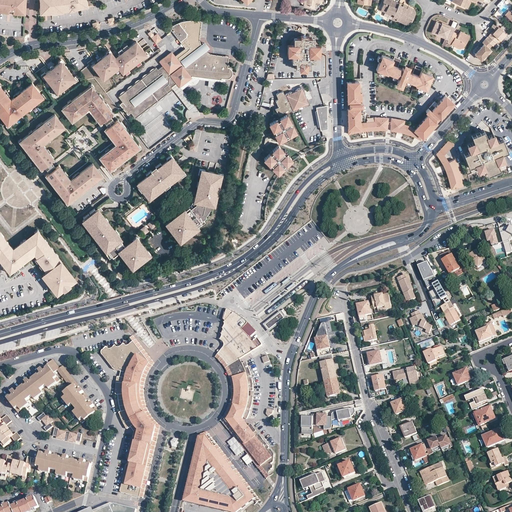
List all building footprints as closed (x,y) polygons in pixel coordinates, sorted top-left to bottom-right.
[(0,0),(0,9),(4,10),(4,9),(7,7),(7,10),(13,11),(13,8),(14,8),(16,10),(15,11),(25,12),(25,0),(0,0)] [(56,11),(62,10),(62,9),(69,8),(69,9),(74,8),(74,7),(82,6),(83,6),(82,1),(84,0),(39,0),(39,8),(40,8),(40,9),(44,9),(44,12),(46,11),(53,11),(53,10),(56,10),(56,11)] [(391,1),(391,0),(383,0),(383,2),(384,3),(381,8),(389,12),(388,14),(392,17),(399,2),(394,0),(393,2),(391,1)] [(477,0),(453,0),(453,1),(468,8),(471,1),(476,3),(477,0)] [(404,4),(399,2),(392,17),(392,18),(396,20),(396,19),(403,22),(405,23),(406,23),(407,23),(408,23),(410,22),(411,21),(414,12),(414,11),(414,10),(414,9),(412,8),(407,6),(407,8),(402,6),(404,4)] [(183,64),(193,76),(199,76),(209,76),(209,77),(217,78),(217,77),(222,78),(223,77),(226,77),(228,77),(229,77),(230,77),(231,76),(232,75),(233,74),(233,72),(233,71),(232,69),(231,68),(230,67),(228,67),(228,59),(212,56),(210,56),(209,55),(202,54),(199,51),(196,48),(198,47),(198,45),(198,44),(197,40),(197,37),(198,20),(192,20),(185,21),(181,21),(179,22),(177,22),(169,27),(171,29),(172,30),(180,40),(181,41),(180,42),(180,43),(180,44),(181,45),(182,45),(183,45),(184,45),(185,47),(174,55),(183,64)] [(453,32),(455,28),(451,26),(450,27),(449,29),(446,27),(447,25),(438,20),(432,31),(437,33),(438,32),(442,34),(446,36),(445,37),(448,40),(453,32)] [(491,26),(494,28),(495,29),(492,32),(491,31),(485,38),(491,44),(492,45),(496,41),(499,38),(500,39),(503,36),(506,33),(495,22),(491,26)] [(456,34),(453,32),(448,40),(447,42),(454,45),(454,44),(458,46),(459,48),(463,47),(462,45),(464,41),(465,42),(469,35),(460,31),(457,36),(457,37),(455,37),(456,35),(456,34)] [(152,37),(155,41),(156,42),(161,38),(160,37),(157,33),(152,37)] [(296,67),(299,67),(299,69),(307,69),(308,67),(311,67),(312,61),(316,61),(316,54),(320,54),(321,43),(318,43),(318,40),(311,35),(301,34),(291,40),(291,42),(289,42),(288,54),(293,54),(292,60),(296,61),(296,67)] [(491,44),(485,38),(482,42),(483,43),(488,48),(491,44)] [(116,57),(115,56),(111,51),(108,53),(107,52),(101,57),(102,58),(99,61),(98,61),(96,63),(97,66),(95,67),(103,78),(109,73),(115,69),(119,66),(122,70),(123,72),(124,70),(128,67),(136,61),(139,58),(141,57),(144,55),(142,52),(145,50),(142,47),(138,42),(136,39),(128,46),(120,52),(119,53),(118,54),(119,55),(116,57)] [(204,42),(198,47),(196,48),(199,51),(202,54),(205,51),(206,50),(209,48),(206,45),(204,42)] [(128,46),(126,43),(123,46),(124,47),(122,48),(121,47),(118,50),(120,52),(128,46)] [(488,48),(483,43),(480,47),(477,49),(474,53),(480,59),(490,49),(488,48)] [(192,77),(193,76),(183,64),(174,55),(171,51),(160,60),(163,65),(164,66),(169,72),(171,70),(173,72),(175,74),(172,76),(177,83),(180,86),(187,81),(192,77)] [(393,58),(383,54),(381,56),(380,59),(376,68),(379,70),(385,72),(388,73),(388,72),(393,74),(397,76),(399,77),(397,81),(399,81),(401,83),(403,83),(405,79),(407,80),(411,81),(415,83),(416,83),(415,84),(418,85),(424,87),(427,89),(430,80),(432,76),(433,74),(421,69),(422,67),(416,64),(412,72),(408,70),(408,69),(407,68),(408,66),(406,65),(404,67),(403,67),(402,68),(398,66),(401,58),(394,55),(393,58)] [(71,72),(63,62),(61,64),(59,62),(56,65),(54,66),(51,69),(50,70),(46,73),(48,75),(45,77),(56,90),(58,89),(60,91),(74,80),(72,78),(74,76),(71,72)] [(136,117),(173,88),(171,86),(174,84),(171,84),(168,83),(165,81),(163,79),(162,76),(161,73),(162,71),(162,69),(163,67),(164,66),(163,65),(158,69),(156,67),(119,96),(123,102),(120,104),(129,115),(132,112),(136,117)] [(175,84),(177,83),(172,76),(175,74),(173,72),(171,70),(169,72),(164,66),(163,67),(162,69),(162,71),(161,73),(162,76),(163,79),(165,81),(168,83),(171,84),(174,84),(175,84)] [(198,78),(199,76),(193,76),(192,77),(187,81),(190,84),(191,85),(192,85),(194,85),(196,84),(197,82),(198,79),(198,78)] [(380,125),(387,125),(387,123),(388,123),(388,120),(388,117),(387,117),(383,117),(377,117),(375,117),(375,121),(360,122),(360,120),(363,120),(362,113),(360,113),(360,112),(363,112),(363,108),(359,108),(359,107),(358,107),(358,105),(363,105),(363,101),(358,101),(358,100),(359,100),(359,92),(359,88),(359,80),(350,81),(351,129),(356,128),(363,127),(370,126),(375,125),(380,125)] [(190,84),(187,81),(180,86),(183,90),(190,84)] [(351,129),(350,81),(348,81),(349,133),(354,131),(362,130),(369,129),(374,129),(382,128),(387,128),(387,125),(380,125),(375,125),(370,126),(363,127),(356,128),(351,129)] [(46,88),(41,82),(35,86),(40,92),(46,88)] [(35,86),(32,83),(20,92),(21,92),(15,97),(14,96),(11,99),(8,95),(7,96),(3,90),(3,89),(0,85),(0,114),(6,122),(8,120),(11,122),(26,111),(24,110),(31,105),(32,106),(41,99),(38,96),(41,94),(40,92),(35,86)] [(197,109),(183,90),(180,86),(177,83),(175,84),(174,84),(171,86),(173,88),(188,108),(189,110),(191,111),(192,111),(194,111),(195,111),(196,110),(197,110),(197,109)] [(292,91),(292,89),(285,92),(283,89),(276,92),(279,97),(276,98),(279,105),(275,107),(279,114),(283,112),(283,111),(288,108),(288,110),(291,109),(292,111),(299,108),(298,104),(301,103),(303,106),(310,103),(307,96),(304,97),(303,93),(305,92),(302,85),(295,88),(296,90),(292,91)] [(100,99),(98,96),(99,95),(93,88),(92,89),(90,87),(72,101),(73,102),(70,104),(69,103),(63,108),(73,121),(76,118),(75,117),(78,115),(81,112),(82,114),(90,108),(94,114),(98,119),(105,113),(108,118),(111,116),(114,114),(111,110),(110,111),(107,108),(105,105),(106,104),(102,99),(100,99)] [(396,118),(392,118),(391,121),(390,123),(391,123),(391,127),(395,127),(397,128),(399,128),(403,129),(404,130),(420,135),(434,120),(433,119),(435,117),(436,118),(437,117),(434,114),(436,112),(439,115),(452,100),(446,95),(432,109),(433,110),(432,111),(429,108),(426,111),(429,114),(428,115),(428,114),(416,127),(404,124),(405,120),(403,119),(396,118)] [(390,129),(394,130),(404,132),(409,134),(416,137),(421,139),(454,102),(452,100),(439,115),(437,117),(436,118),(434,120),(420,135),(404,130),(403,129),(399,128),(397,128),(395,127),(391,127),(390,129)] [(320,129),(325,129),(327,128),(327,120),(328,118),(328,117),(327,104),(324,105),(316,106),(320,129)] [(292,123),(291,124),(289,121),(291,120),(287,112),(280,116),(280,118),(277,119),(276,118),(269,122),(272,129),(274,128),(277,127),(279,130),(276,132),(274,133),(278,140),(285,136),(284,135),(288,133),(289,134),(296,131),(292,123)] [(108,118),(105,113),(98,119),(99,120),(101,123),(104,121),(108,118)] [(64,125),(55,114),(44,123),(40,125),(37,128),(33,131),(34,132),(31,135),(30,134),(22,140),(24,142),(22,143),(29,152),(30,151),(33,154),(35,158),(34,158),(38,164),(40,163),(43,168),(45,167),(48,164),(44,160),(51,154),(50,152),(47,149),(43,144),(47,140),(46,139),(50,137),(53,134),(54,136),(59,131),(58,130),(64,125)] [(116,122),(111,116),(108,118),(104,121),(109,127),(113,124),(116,122)] [(138,145),(132,137),(131,138),(128,135),(130,134),(125,129),(124,129),(122,126),(119,124),(120,123),(118,120),(116,122),(113,124),(117,128),(109,134),(113,138),(117,144),(109,149),(111,151),(107,153),(106,152),(100,157),(101,157),(110,169),(113,166),(112,165),(115,163),(118,161),(119,162),(137,148),(136,146),(138,145)] [(117,128),(113,124),(109,127),(106,129),(108,133),(109,134),(117,128)] [(487,136),(484,129),(476,133),(471,134),(474,141),(467,144),(470,150),(463,153),(466,160),(468,166),(475,164),(477,170),(484,168),(486,174),(499,169),(497,163),(504,160),(501,154),(499,149),(496,150),(495,146),(498,145),(496,140),(494,133),(487,136)] [(454,143),(449,138),(437,151),(439,157),(443,164),(449,160),(444,153),(454,143)] [(503,138),(496,140),(498,145),(495,146),(496,150),(499,149),(501,154),(508,152),(503,138)] [(269,152),(268,151),(267,152),(262,156),(266,161),(268,162),(269,161),(272,164),(271,165),(276,171),(282,165),(281,164),(284,162),(285,163),(291,157),(285,151),(284,152),(281,149),(282,148),(277,142),(271,148),(272,149),(275,152),(272,155),(269,152)] [(55,159),(51,154),(44,160),(48,164),(52,161),(55,159)] [(173,159),(172,157),(168,160),(162,165),(161,165),(162,165),(160,167),(159,166),(156,168),(152,171),(149,173),(150,175),(148,176),(148,175),(137,183),(139,185),(142,188),(143,187),(144,189),(145,190),(147,192),(145,193),(148,196),(149,198),(159,191),(159,190),(161,188),(161,189),(164,187),(166,185),(166,184),(169,182),(169,183),(171,181),(170,180),(172,179),(173,180),(174,180),(179,175),(183,172),(181,169),(179,166),(177,167),(176,165),(174,163),(175,162),(173,159)] [(449,160),(443,164),(445,169),(448,177),(450,184),(451,187),(459,185),(461,181),(460,177),(457,165),(456,164),(453,158),(449,160)] [(57,167),(52,161),(48,164),(45,167),(50,173),(52,170),(57,167)] [(75,178),(74,177),(71,179),(68,175),(65,172),(63,170),(56,175),(52,170),(50,173),(48,174),(52,179),(51,180),(55,186),(57,185),(59,188),(61,191),(60,192),(67,201),(69,200),(70,201),(70,200),(84,190),(83,188),(86,186),(89,184),(90,185),(96,180),(95,178),(101,174),(93,162),(80,172),(81,173),(78,176),(75,178)] [(63,170),(59,165),(57,167),(52,170),(56,175),(63,170)] [(217,186),(219,178),(220,174),(217,173),(214,172),(213,174),(208,173),(208,171),(204,170),(202,170),(200,174),(199,181),(199,182),(200,182),(200,185),(198,185),(198,186),(197,188),(198,188),(197,191),(199,192),(198,196),(197,196),(197,197),(196,200),(196,204),(192,206),(190,208),(189,206),(185,209),(181,212),(176,215),(178,217),(174,220),(173,219),(171,221),(168,224),(169,226),(178,237),(180,239),(182,236),(185,235),(186,236),(194,229),(193,229),(194,228),(198,225),(200,224),(202,222),(200,220),(203,218),(206,216),(205,215),(209,208),(211,208),(211,205),(212,202),(212,201),(214,202),(215,200),(215,198),(214,198),(216,192),(217,192),(217,190),(217,189),(215,189),(216,186),(217,186)] [(109,223),(107,220),(106,221),(104,220),(106,219),(102,214),(98,208),(96,210),(92,212),(93,214),(92,215),(91,214),(90,215),(91,216),(89,217),(88,216),(84,218),(82,220),(90,230),(91,229),(93,231),(91,232),(98,240),(99,242),(100,241),(102,243),(103,245),(102,245),(103,247),(104,247),(106,251),(108,250),(112,255),(110,256),(111,257),(119,251),(121,249),(124,253),(125,255),(123,256),(127,262),(128,261),(131,263),(132,265),(135,264),(137,262),(138,263),(144,258),(143,257),(146,255),(149,253),(147,250),(139,240),(137,237),(134,240),(131,242),(130,241),(125,245),(121,240),(122,239),(119,234),(118,235),(117,235),(114,231),(113,229),(111,230),(109,227),(111,226),(109,223)] [(482,243),(472,230),(470,227),(466,231),(475,242),(478,246),(479,245),(482,243)] [(495,230),(486,233),(488,241),(497,239),(496,235),(495,230)] [(506,231),(501,232),(503,243),(511,240),(511,233),(511,230),(506,231)] [(475,242),(466,231),(464,233),(468,238),(473,244),(475,242)] [(14,249),(12,250),(10,248),(11,247),(3,237),(2,238),(0,235),(0,258),(2,257),(4,259),(1,261),(10,273),(13,270),(16,268),(17,267),(16,266),(18,265),(19,266),(19,265),(22,263),(30,257),(26,253),(32,248),(34,250),(32,251),(34,253),(37,257),(36,257),(37,258),(39,261),(41,260),(42,262),(41,263),(41,264),(43,266),(44,267),(44,266),(48,271),(43,274),(45,276),(46,275),(48,277),(46,278),(49,282),(50,281),(52,283),(51,285),(54,288),(56,287),(59,291),(63,288),(64,290),(71,284),(70,282),(73,279),(70,275),(72,274),(69,271),(68,272),(65,269),(66,267),(64,264),(62,266),(59,262),(61,260),(57,255),(56,256),(54,254),(55,253),(52,249),(51,250),(49,248),(50,247),(38,232),(36,233),(35,232),(26,239),(27,240),(23,244),(22,242),(14,249)] [(34,250),(32,248),(26,253),(30,257),(34,253),(32,251),(34,250)] [(474,252),(469,255),(472,259),(478,268),(486,262),(478,250),(474,252)] [(456,275),(457,276),(463,273),(452,255),(447,257),(442,260),(450,275),(454,272),(456,275)] [(427,262),(418,266),(424,281),(427,280),(435,277),(432,270),(431,270),(430,266),(429,266),(427,262)] [(486,262),(478,268),(480,271),(488,265),(486,262)] [(502,272),(505,270),(499,263),(496,265),(502,272)] [(410,285),(409,283),(410,282),(408,277),(406,278),(405,276),(404,274),(397,278),(398,282),(402,280),(403,283),(402,285),(405,292),(403,293),(407,302),(415,298),(412,290),(413,290),(411,286),(410,285)] [(445,304),(450,301),(438,281),(433,285),(435,289),(429,292),(432,297),(431,298),(432,300),(434,299),(433,298),(440,294),(445,304)] [(375,296),(372,297),(374,309),(378,308),(385,306),(386,310),(392,308),(388,293),(383,294),(379,295),(375,296)] [(460,320),(450,301),(445,304),(440,307),(445,315),(446,317),(447,319),(451,325),(460,320)] [(359,317),(366,315),(372,314),(369,302),(357,304),(359,317)] [(497,303),(491,305),(493,311),(500,309),(497,303)] [(511,313),(510,308),(501,311),(502,315),(503,316),(511,313)] [(258,347),(253,340),(252,338),(251,337),(248,333),(242,328),(247,323),(247,322),(247,321),(244,319),(239,315),(234,312),(227,309),(226,309),(223,321),(223,322),(223,323),(224,323),(224,324),(223,325),(222,328),(222,329),(222,330),(220,334),(221,334),(221,335),(221,336),(221,337),(219,339),(223,342),(223,343),(223,345),(223,347),(217,354),(221,358),(224,361),(228,366),(240,359),(258,347)] [(279,311),(263,324),(269,331),(285,318),(279,311)] [(423,316),(422,314),(420,314),(419,311),(411,314),(413,318),(416,325),(426,330),(430,332),(432,326),(426,324),(427,322),(425,322),(423,321),(424,318),(423,316)] [(497,335),(491,322),(483,325),(484,327),(476,331),(480,342),(493,337),(497,335)] [(316,338),(327,335),(324,323),(321,323),(316,338)] [(370,330),(366,331),(364,331),(365,336),(363,336),(365,342),(377,339),(374,325),(369,326),(370,330)] [(316,338),(315,338),(317,350),(329,347),(327,335),(316,338)] [(131,338),(133,342),(150,364),(147,368),(144,372),(143,375),(142,379),(141,383),(141,388),(141,390),(141,393),(141,397),(141,399),(141,400),(142,403),(143,405),(144,409),(146,413),(148,416),(151,420),(153,423),(157,428),(140,499),(143,499),(143,496),(145,488),(146,483),(148,479),(150,466),(152,461),(152,458),(154,453),(154,449),(156,444),(157,440),(158,436),(160,426),(157,423),(154,419),(150,414),(148,410),(146,406),(145,401),(144,399),(144,397),(143,393),(143,389),(144,384),(145,379),(147,375),(148,371),(150,368),(152,365),(154,363),(134,337),(131,338)] [(256,338),(253,340),(258,347),(262,345),(257,338),(256,338)] [(150,364),(133,342),(126,347),(124,344),(118,349),(115,346),(109,350),(107,347),(103,350),(102,351),(102,352),(102,353),(103,354),(113,368),(115,369),(115,370),(121,371),(130,374),(130,372),(131,372),(133,373),(131,380),(120,377),(119,377),(118,377),(117,377),(117,379),(116,392),(116,393),(116,394),(117,394),(118,395),(141,393),(141,390),(141,388),(141,383),(142,379),(143,375),(144,372),(147,368),(150,364)] [(441,346),(438,347),(434,349),(432,350),(431,349),(423,352),(428,364),(436,360),(435,358),(438,357),(445,354),(441,346)] [(378,358),(376,351),(367,353),(370,365),(382,363),(381,358),(378,358)] [(228,366),(224,361),(221,358),(217,354),(215,357),(216,359),(218,360),(221,364),(225,368),(228,366)] [(331,354),(319,357),(321,362),(330,360),(333,360),(331,354)] [(44,365),(46,368),(48,370),(39,376),(38,374),(36,371),(31,375),(33,378),(34,380),(26,386),(25,384),(23,381),(16,386),(19,389),(20,391),(12,397),(11,395),(9,392),(6,395),(18,411),(21,409),(20,407),(24,405),(28,401),(27,399),(33,395),(34,397),(38,393),(42,390),(41,389),(47,384),(48,386),(52,383),(56,380),(57,381),(60,379),(54,372),(58,369),(71,387),(61,395),(63,398),(65,397),(68,400),(71,404),(72,403),(77,409),(75,410),(78,414),(81,418),(80,419),(82,422),(98,410),(96,407),(93,409),(91,410),(85,402),(87,401),(90,399),(85,393),(83,395),(81,396),(75,389),(76,387),(79,385),(64,365),(61,367),(54,358),(44,365)] [(241,361),(240,359),(228,366),(229,368),(230,370),(242,363),(241,361)] [(333,375),(330,360),(321,362),(325,381),(337,379),(336,375),(333,375)] [(249,391),(252,391),(253,390),(252,384),(251,384),(251,382),(252,382),(251,378),(250,378),(250,376),(251,376),(248,367),(247,368),(246,366),(247,366),(246,362),(242,363),(244,368),(247,375),(248,382),(249,388),(249,391)] [(248,396),(249,391),(249,388),(248,382),(247,375),(244,368),(242,363),(230,370),(231,372),(233,377),(234,384),(235,390),(235,394),(234,400),(233,405),(231,410),(228,416),(225,420),(233,431),(244,422),(242,419),(243,417),(244,414),(246,409),(248,402),(248,396)] [(225,421),(225,420),(228,416),(231,410),(233,405),(234,400),(235,394),(235,390),(234,384),(233,377),(231,372),(230,370),(229,368),(228,366),(225,368),(226,370),(227,374),(229,378),(230,383),(231,390),(231,396),(229,402),(227,408),(224,414),(220,420),(223,423),(225,421)] [(419,376),(417,367),(403,370),(403,372),(402,372),(401,370),(394,372),(396,381),(410,378),(411,385),(421,383),(419,377),(419,378),(418,376),(419,376)] [(458,385),(469,381),(468,376),(470,375),(467,368),(453,374),(458,385)] [(130,374),(121,371),(120,375),(120,377),(131,380),(133,373),(131,372),(130,372),(130,374)] [(383,384),(385,383),(383,375),(372,377),(375,391),(384,390),(383,384)] [(337,379),(325,381),(328,397),(340,395),(337,379)] [(180,398),(192,400),(194,391),(182,388),(180,398)] [(489,403),(483,389),(467,396),(469,401),(473,399),(475,402),(470,404),(473,410),(489,403)] [(252,397),(251,396),(248,396),(248,402),(246,409),(244,414),(243,417),(246,419),(247,417),(248,414),(250,411),(249,410),(249,409),(250,409),(251,407),(251,405),(252,400),(252,397)] [(403,398),(393,402),(395,407),(393,408),(396,415),(408,410),(403,398)] [(141,399),(119,400),(120,404),(120,407),(141,400),(141,399)] [(142,403),(141,400),(120,407),(121,412),(143,405),(142,403)] [(494,414),(489,403),(473,410),(480,425),(493,420),(491,416),(494,414)] [(144,409),(143,405),(121,412),(120,412),(120,413),(120,414),(126,427),(126,428),(127,428),(128,428),(131,427),(136,424),(139,429),(134,432),(128,458),(128,459),(128,460),(128,461),(129,461),(134,462),(135,461),(137,461),(136,468),(133,467),(133,466),(128,465),(127,465),(126,466),(120,494),(140,499),(157,428),(153,423),(151,420),(148,416),(146,413),(144,409)] [(352,416),(351,413),(355,412),(354,408),(333,412),(332,414),(332,416),(332,420),(337,419),(338,421),(350,419),(350,417),(352,416)] [(0,438),(2,441),(4,444),(12,438),(9,436),(11,434),(16,440),(21,436),(16,430),(13,432),(11,429),(4,434),(2,431),(9,426),(6,423),(11,419),(7,413),(2,417),(0,415),(0,438)] [(47,415),(43,418),(48,425),(52,423),(55,421),(50,414),(47,415)] [(332,420),(332,416),(327,416),(325,416),(325,415),(313,414),(313,417),(313,425),(324,425),(324,429),(329,429),(330,429),(331,428),(332,420)] [(313,425),(313,417),(302,417),(302,434),(313,434),(313,425)] [(225,421),(223,423),(231,433),(233,431),(225,420),(225,421)] [(246,424),(244,422),(233,431),(231,433),(232,435),(233,436),(236,434),(247,426),(246,424)] [(412,422),(400,427),(405,438),(417,433),(412,422)] [(252,426),(250,423),(247,426),(236,434),(267,472),(272,467),(273,464),(271,462),(273,461),(274,458),(273,457),(275,455),(275,453),(270,448),(268,449),(267,451),(266,449),(267,448),(269,447),(264,440),(262,442),(261,441),(263,439),(258,433),(257,435),(254,432),(256,430),(253,427),(252,428),(251,427),(252,426)] [(59,429),(58,435),(57,437),(65,439),(65,438),(67,431),(59,429)] [(499,429),(482,436),(487,447),(504,440),(499,429)] [(259,496),(217,444),(205,430),(197,434),(186,476),(183,489),(180,500),(185,501),(187,495),(195,461),(201,436),(205,435),(214,446),(222,456),(247,487),(256,498),(259,496)] [(78,434),(71,432),(69,439),(69,440),(76,441),(77,440),(78,434)] [(267,472),(236,434),(233,436),(263,474),(267,472)] [(201,436),(195,461),(187,495),(185,501),(230,511),(231,511),(238,511),(240,511),(244,509),(256,498),(247,487),(222,456),(214,446),(205,435),(201,436)] [(440,447),(437,439),(436,437),(430,439),(431,442),(429,443),(430,447),(426,449),(426,450),(428,455),(433,453),(432,450),(440,447)] [(450,446),(447,438),(445,439),(444,437),(437,439),(440,447),(442,449),(450,446)] [(179,438),(171,439),(173,448),(180,447),(179,438)] [(341,438),(331,442),(335,452),(336,454),(345,450),(341,438)] [(335,452),(331,442),(327,444),(330,452),(331,454),(335,452)] [(422,445),(410,450),(415,461),(423,457),(427,456),(425,451),(422,445)] [(44,454),(44,452),(45,448),(41,447),(39,455),(37,466),(41,467),(46,468),(51,469),(51,467),(58,469),(58,471),(63,472),(68,473),(68,471),(76,473),(75,475),(80,476),(84,478),(84,480),(88,481),(93,460),(89,459),(88,463),(87,464),(78,462),(78,460),(79,457),(72,455),(71,458),(71,460),(61,458),(62,456),(62,453),(55,451),(54,454),(54,456),(44,454)] [(498,448),(488,453),(492,463),(494,463),(496,467),(504,463),(505,466),(508,464),(506,458),(503,459),(502,457),(498,448)] [(0,472),(3,473),(3,472),(4,470),(8,471),(23,474),(26,475),(29,467),(25,466),(26,461),(22,460),(20,468),(16,467),(18,459),(14,458),(15,454),(12,453),(11,455),(7,454),(6,460),(2,459),(0,466),(0,472)] [(242,458),(247,465),(252,462),(247,455),(242,458)] [(468,461),(466,462),(470,471),(474,470),(470,460),(468,461)] [(351,461),(339,466),(343,478),(355,473),(351,461)] [(438,486),(449,482),(443,468),(444,468),(441,462),(420,472),(422,477),(424,477),(428,485),(436,482),(438,486)] [(511,480),(508,471),(493,478),(498,490),(509,486),(508,484),(511,481),(511,480)] [(326,493),(322,483),(320,484),(319,482),(324,479),(322,473),(316,475),(300,482),(303,488),(308,486),(309,488),(314,487),(318,496),(326,493)] [(361,491),(363,490),(361,484),(348,489),(349,491),(353,501),(363,497),(361,491)] [(314,487),(309,488),(312,495),(313,498),(318,496),(314,487)] [(427,511),(436,511),(435,507),(430,495),(418,501),(423,511),(426,511),(427,511)] [(31,498),(29,499),(25,501),(23,501),(21,502),(18,504),(15,505),(11,507),(13,511),(31,511),(33,511),(32,510),(39,507),(34,497),(31,498)] [(372,511),(386,511),(382,501),(370,507),(372,511)] [(6,505),(4,506),(0,507),(0,511),(13,511),(11,507),(10,503),(6,505)] [(89,509),(81,511),(136,511),(137,510),(109,503),(90,511),(89,509)]
